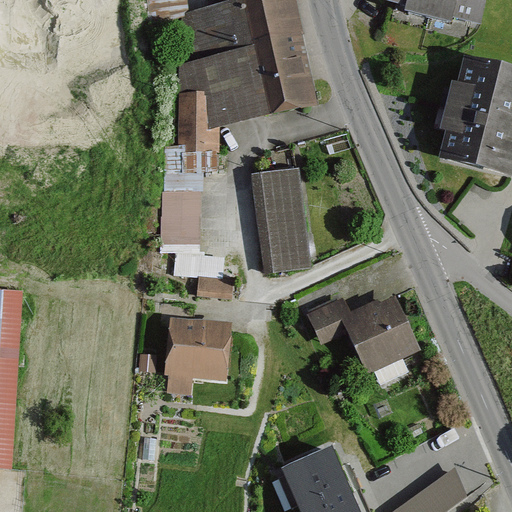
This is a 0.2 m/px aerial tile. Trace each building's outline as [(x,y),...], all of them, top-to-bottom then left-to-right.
[(117,0),(0,0),(1,60),(117,64),(117,0)] [(178,67),(180,155),(218,157),(220,133),(319,112),(294,0),(223,0),(226,6),(180,17),(192,63),(178,67)] [(476,30),(483,0),(380,0),(380,5),(476,30)] [(511,176),(511,71),(467,61),(442,160),(511,176)] [(135,125),(28,121),(22,244),(128,253),(135,125)] [(310,272),(299,173),(251,178),(262,277),(310,272)] [(0,471),(11,472),(23,296),(0,294),(0,471)] [(367,374),(418,351),(393,299),(354,318),(345,299),(307,317),(322,349),(349,336),(367,374)] [(227,385),(234,328),(172,322),(166,378),(227,385)] [(359,511),(332,446),(282,467),(300,511),(359,511)] [(458,470),(380,511),(449,511),(474,499),(458,470)]
